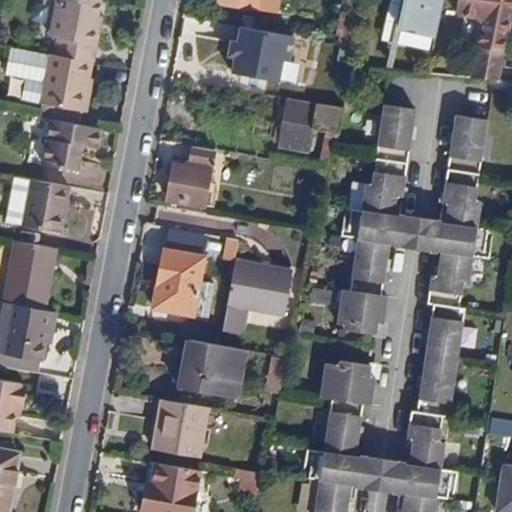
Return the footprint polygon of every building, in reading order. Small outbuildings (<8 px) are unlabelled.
[(94,63),(95,63),(101,30),(97,29),(102,2),(94,0),(59,0),(52,38),(60,39),(57,56),(94,63)] [(218,0),(218,2),(259,9),(260,0),(218,0)] [(392,0),(384,37),(433,48),(444,0),(392,0)] [(474,78),(499,80),(511,10),(511,0),(460,0),(459,13),(479,17),(484,25),(474,78)] [(289,35),(240,27),(232,74),(281,83),(289,35)] [(84,111),(85,111),(91,79),(94,63),(57,56),(52,55),(49,81),(27,78),(24,100),(45,104),(84,111)] [(85,111),(89,112),(96,80),(91,79),(85,111)] [(327,132),(338,134),(344,109),(342,109),(325,106),(287,99),(279,148),(309,153),(313,130),(315,120),(328,122),(327,132)] [(57,120),(81,124),(84,111),(45,104),(43,117),(53,119),(57,120)] [(390,295),(384,294),(392,242),(396,211),(398,195),(406,196),(418,109),(387,104),(376,184),(369,183),(365,208),(364,215),(361,237),(354,289),(346,288),(341,322),(348,322),(348,328),(375,332),(378,332),(380,321),(386,322),(390,295)] [(445,413),(451,414),(467,306),(461,305),(465,280),(472,281),(475,255),(478,233),(479,226),(483,199),(478,199),(489,119),(458,115),(445,202),(451,202),(448,220),(444,250),(442,265),(440,276),(435,275),(433,275),(430,301),(436,302),(419,410),(413,409),(409,435),(415,436),(413,446),(411,462),(407,491),(403,511),(436,511),(439,495),(440,487),(443,466),(447,440),(442,440),(445,413)] [(82,152),(74,151),(75,145),(53,141),(57,120),(53,119),(45,162),(79,169),(82,152)] [(84,145),(99,148),(103,128),(81,124),(57,120),(53,141),(75,145),(74,151),(82,152),(84,145)] [(313,130),(327,132),(328,122),(315,120),(313,130)] [(318,170),(330,172),(338,134),(327,132),(318,170)] [(202,161),(211,163),(213,151),(192,147),(189,162),(202,164),(202,161)] [(167,199),(212,208),(216,185),(208,184),(211,163),(202,161),(202,164),(189,162),(188,167),(173,164),(167,199)] [(314,187),(326,190),(330,172),(318,170),(314,187)] [(5,223),(59,233),(68,187),(14,177),(5,223)] [(354,213),(364,215),(365,208),(355,207),(354,213)] [(397,245),(412,247),(418,215),(396,211),(392,242),(397,242),(397,245)] [(352,235),(361,237),(364,215),(354,213),(352,235)] [(438,249),(444,250),(448,220),(418,215),(412,247),(438,251),(438,249)] [(475,255),(486,256),(489,234),(478,233),(475,255)] [(5,303),(46,310),(58,248),(15,240),(3,302),(5,303)] [(224,262),(234,264),(238,242),(228,240),(224,262)] [(206,317),(212,286),(199,284),(204,258),(166,251),(155,307),(206,317)] [(228,308),(285,318),(294,275),(237,265),(228,308)] [(0,365),(38,373),(44,343),(47,329),(53,330),(57,312),(46,310),(5,303),(0,329),(0,365)] [(375,335),(388,337),(390,323),(386,322),(380,321),(378,332),(375,332),(375,335)] [(44,343),(51,344),(53,330),(47,329),(44,343)] [(180,388),(236,399),(246,350),(189,340),(180,388)] [(272,392),(280,393),(285,359),(274,358),(271,376),(275,376),(272,392)] [(348,511),(353,483),(357,453),(365,401),(375,402),(378,374),(373,373),(374,362),(371,362),(343,358),(343,362),(328,361),(324,395),(333,396),(326,448),(323,470),(322,477),(316,511),(348,511)] [(378,374),(383,375),(384,360),(371,358),(371,362),(374,362),(373,373),(378,374)] [(21,406),(26,407),(28,387),(22,387),(23,385),(0,380),(0,431),(12,433),(15,417),(17,406),(21,406)] [(157,432),(161,433),(166,402),(157,401),(153,432),(157,432)] [(154,450),(200,458),(208,410),(166,402),(161,433),(157,432),(154,450)] [(313,469),(323,470),(326,448),(316,446),(313,469)] [(0,511),(4,511),(7,511),(19,453),(0,449),(0,511)] [(353,483),(368,485),(374,453),(363,451),(363,454),(357,453),(353,483)] [(407,457),(374,453),(368,485),(407,491),(411,462),(406,461),(407,457)] [(142,511),(196,511),(203,472),(158,465),(155,484),(153,494),(146,493),(142,511)] [(440,487),(450,489),(453,468),(443,466),(440,487)] [(498,511),(501,511),(511,511),(511,467),(505,466),(498,511)] [(245,479),(262,482),(264,474),(237,469),(236,478),(245,479)] [(312,476),(322,477),(323,470),(313,469),(312,476)] [(262,482),(245,479),(242,492),(259,495),(262,482)] [(146,493),(153,494),(155,484),(148,483),(146,493)] [(439,495),(449,497),(450,489),(440,487),(439,495)]
